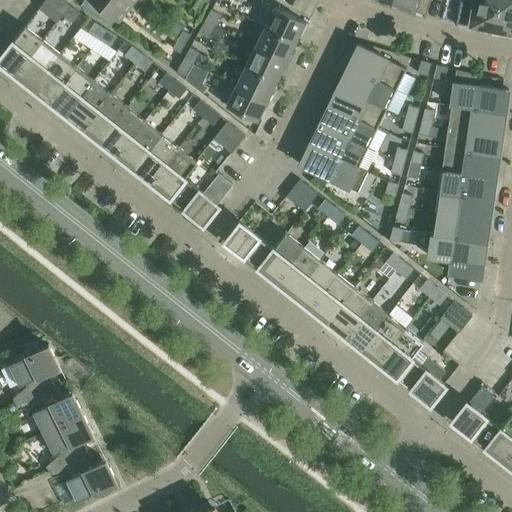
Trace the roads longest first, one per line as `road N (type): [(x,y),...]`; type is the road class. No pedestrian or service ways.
road 1 (tertiary): [(264,377),(0,162)]
road 2 (residential): [(426,424),(198,244)]
road 3 (residential): [(345,8),(267,151),(198,244)]
road 4 (residential): [(198,244),(0,86)]
road 5 (residential): [(426,424),(498,330),(511,242)]
road 6 (residential): [(121,511),(183,477),(264,377)]
road 7 (residential): [(511,56),(345,8)]
road 8 (tertiary): [(391,473),(264,377)]
